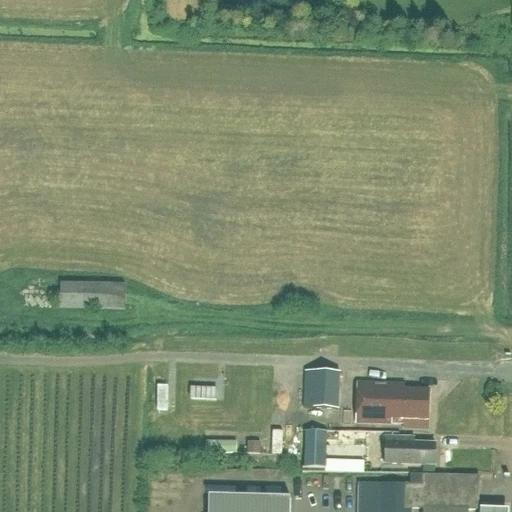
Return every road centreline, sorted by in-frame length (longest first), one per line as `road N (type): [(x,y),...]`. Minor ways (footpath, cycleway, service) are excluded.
road 1 (track): [(314,362),(0,358)]
road 2 (unclassified): [(511,366),(314,362)]
